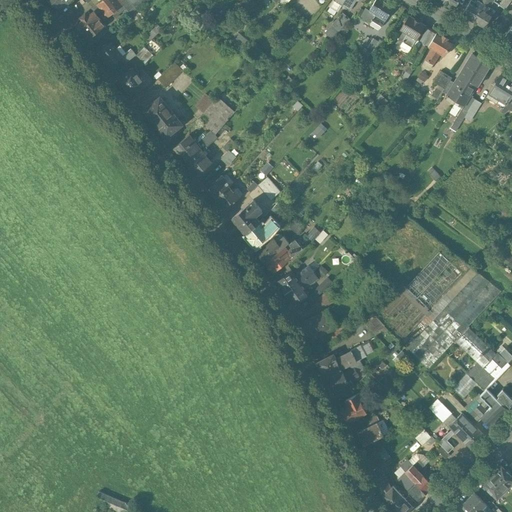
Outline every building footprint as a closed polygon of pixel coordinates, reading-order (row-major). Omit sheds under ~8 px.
[(47,0),(59,11),(69,0),(47,0)] [(101,0),(96,4),(100,9),(95,12),(94,11),(90,14),(87,11),(81,17),(83,20),(76,25),(82,32),(82,31),(88,39),(104,26),(101,21),(103,19),(104,20),(112,14),(114,17),(121,12),(118,8),(123,4),(119,0),(101,0)] [(148,0),(119,0),(123,4),(130,13),(136,8),(136,9),(143,3),(144,4),(148,0)] [(343,0),(341,4),(350,10),(356,1),(358,0),(343,0)] [(394,6),(384,0),(375,0),(369,10),(369,11),(372,12),(376,15),(385,20),(394,6)] [(439,0),(453,9),(458,0),(439,0)] [(510,0),(501,0),(499,5),(505,9),(507,6),(510,0)] [(476,4),(470,1),(462,14),(473,21),(483,4),(478,1),(476,4)] [(329,10),(334,14),(339,6),(334,3),(329,10)] [(489,8),(483,4),(473,21),(484,27),(492,14),(487,11),(489,8)] [(366,8),(360,17),(367,22),(372,12),(369,11),(369,10),(366,8)] [(343,12),(331,26),(338,32),(350,19),(343,12)] [(372,12),(367,22),(370,24),(376,15),(372,12)] [(385,20),(376,15),(370,24),(379,29),(382,26),(385,20)] [(425,25),(409,15),(400,29),(403,31),(416,39),(425,25)] [(511,26),(503,39),(511,44),(511,26)] [(437,32),(428,27),(419,41),(421,42),(426,45),(428,46),(437,32)] [(149,33),(144,28),(141,30),(146,36),(149,33)] [(231,39),(242,47),(248,39),(237,31),(231,39)] [(416,39),(403,31),(396,43),(400,46),(409,51),(412,46),(416,39)] [(453,42),(437,32),(428,46),(431,48),(440,54),(444,56),(453,42)] [(378,42),(373,38),(367,48),(372,51),(378,42)] [(111,42),(98,53),(109,67),(122,56),(111,42)] [(426,45),(421,42),(415,51),(420,54),(426,45)] [(145,62),(153,55),(145,46),(137,53),(145,62)] [(440,54),(431,48),(425,59),(433,65),(440,54)] [(131,49),(122,56),(127,62),(135,55),(131,49)] [(472,53),(454,82),(455,82),(448,94),(447,94),(447,95),(456,100),(464,86),(466,87),(470,81),(467,79),(480,58),(472,53)] [(480,58),(467,79),(470,81),(466,87),(464,86),(456,100),(456,101),(455,104),(462,109),(464,105),(465,106),(471,96),(490,64),(480,58)] [(174,62),(158,78),(166,87),(183,71),(174,62)] [(136,66),(134,68),(133,68),(118,80),(130,94),(145,82),(137,73),(139,71),(136,66)] [(452,77),(441,70),(434,82),(444,88),(445,89),(450,80),(451,80),(452,77)] [(511,79),(502,73),(490,92),(499,98),(496,103),(496,104),(502,107),(501,110),(504,112),(509,108),(511,103),(511,79)] [(450,80),(445,89),(444,88),(443,91),(447,94),(448,94),(455,82),(451,80),(450,80)] [(206,94),(195,106),(203,113),(214,100),(206,94)] [(475,99),(471,96),(465,106),(464,105),(462,109),(456,118),(462,121),(464,117),(475,99)] [(183,125),(160,97),(154,102),(154,101),(149,106),(144,110),(145,111),(143,113),(148,118),(150,117),(161,131),(160,133),(164,138),(166,137),(167,138),(173,133),(177,130),(177,129),(183,125)] [(475,99),(464,117),(470,121),(481,103),(475,99)] [(376,101),(370,107),(376,113),(382,108),(376,101)] [(456,118),(453,122),(453,124),(450,128),(456,131),(462,121),(456,118)] [(321,123),(313,132),(319,137),(327,128),(321,123)] [(212,130),(205,137),(205,136),(202,139),(202,140),(207,147),(217,138),(215,134),(216,134),(212,130)] [(189,135),(174,147),(187,163),(201,151),(202,150),(189,135)] [(230,138),(222,147),(227,151),(235,142),(230,138)] [(211,162),(201,151),(187,163),(192,170),(190,172),(193,176),(196,174),(211,162)] [(236,159),(228,151),(221,159),(229,166),(236,159)] [(223,176),(222,175),(212,183),(214,185),(210,188),(212,191),(211,192),(216,199),(229,187),(234,182),(227,174),(225,174),(223,176)] [(280,192),(267,177),(258,185),(271,200),(280,192)] [(252,183),(244,192),(248,196),(256,187),(252,183)] [(229,187),(216,199),(221,204),(222,203),(225,207),(230,204),(240,196),(234,190),(233,191),(229,187)] [(254,200),(232,217),(246,234),(260,222),(256,217),(263,211),(254,200)] [(283,207),(278,203),(272,210),(276,214),(283,207)] [(266,224),(262,227),(261,225),(265,222),(263,220),(260,222),(246,234),(256,246),(271,234),(279,225),(271,219),(266,224)] [(301,229),(294,223),(289,228),(297,234),(301,229)] [(315,227),(307,236),(312,241),(320,232),(315,227)] [(274,238),(257,252),(258,253),(257,254),(260,258),(262,257),(265,261),(285,246),(290,243),(290,242),(284,236),(279,241),(278,244),(274,238)] [(285,246),(265,261),(273,272),(302,248),(296,239),(290,245),(291,246),(289,247),(291,248),(289,250),(285,246)] [(309,265),(297,274),(296,277),(300,282),(313,272),(314,272),(309,265)] [(291,270),(277,280),(281,286),(285,292),(300,282),(296,277),(291,270)] [(313,272),(300,282),(303,287),(306,287),(320,277),(318,273),(315,274),(313,272)] [(483,367),(491,359),(502,369),(508,363),(511,359),(511,355),(505,349),(500,354),(497,352),(496,353),(468,327),(502,291),(478,272),(433,320),(429,317),(407,340),(411,343),(407,347),(429,369),(455,341),(478,363),(472,369),(471,368),(453,388),(464,397),(477,383),(483,389),(494,378),(483,367)] [(300,282),(285,292),(294,304),(308,294),(303,287),(300,282)] [(413,283),(404,284),(404,293),(414,292),(413,283)] [(399,288),(376,313),(381,317),(403,292),(399,288)] [(328,290),(319,297),(325,306),(334,299),(328,290)] [(405,293),(382,318),(386,322),(409,297),(405,293)] [(410,298),(387,323),(391,327),(414,302),(410,298)] [(415,304),(393,328),(397,332),(419,308),(415,304)] [(420,308),(398,333),(402,337),(425,313),(420,308)] [(328,309),(298,324),(307,342),(338,327),(328,309)] [(384,326),(372,313),(363,321),(375,334),(384,326)] [(367,356),(361,345),(351,350),(351,351),(358,365),(343,372),(348,383),(351,382),(350,380),(359,376),(358,372),(364,369),(360,359),(367,356)] [(351,351),(336,359),(342,370),(343,372),(358,365),(351,351)] [(334,353),(316,362),(324,378),(342,370),(336,359),(334,353)] [(342,370),(324,378),(328,385),(327,388),(329,391),(331,391),(331,392),(340,388),(348,383),(343,372),(342,370)] [(348,383),(340,388),(344,396),(354,387),(351,382),(348,383)] [(509,412),(486,389),(480,396),(491,407),(489,409),(501,420),(509,412)] [(360,394),(346,400),(348,404),(340,408),(339,411),(344,421),(347,422),(366,413),(359,397),(361,396),(360,394)] [(451,413),(441,403),(433,412),(443,422),(451,414),(451,413)] [(489,409),(487,411),(480,403),(474,409),(492,428),(501,420),(489,409)] [(462,413),(456,419),(462,425),(479,441),(484,436),(475,426),(475,425),(473,423),(472,423),(462,413)] [(479,441),(462,425),(456,419),(451,414),(444,421),(449,426),(448,426),(455,433),(471,449),(479,441)] [(383,435),(375,420),(355,431),(362,445),(383,435)] [(416,437),(422,444),(431,436),(424,429),(416,437)] [(454,447),(447,440),(455,433),(452,430),(438,442),(448,453),(454,447)] [(384,461),(379,452),(374,455),(380,464),(384,461)] [(425,465),(419,459),(413,465),(419,471),(425,465)] [(413,465),(405,472),(414,481),(422,474),(419,471),(413,465)] [(511,474),(507,470),(506,471),(501,466),(490,477),(497,484),(502,479),(509,486),(511,483),(511,476),(510,475),(511,474)] [(414,481),(405,472),(398,480),(407,489),(414,481)] [(391,487),(384,474),(377,480),(392,511),(407,511),(413,507),(405,499),(399,493),(402,490),(395,483),(391,487)] [(434,486),(422,474),(414,481),(426,493),(434,486)] [(497,484),(490,477),(483,484),(488,489),(487,490),(491,494),(492,493),(498,498),(509,486),(502,479),(497,484)] [(407,489),(406,489),(418,501),(426,493),(414,481),(407,489)] [(131,511),(134,507),(99,491),(95,501),(121,511),(131,511)] [(486,505),(475,493),(463,504),(471,511),(486,511),(483,508),(486,505)] [(416,503),(409,495),(405,499),(413,507),(416,503)]
